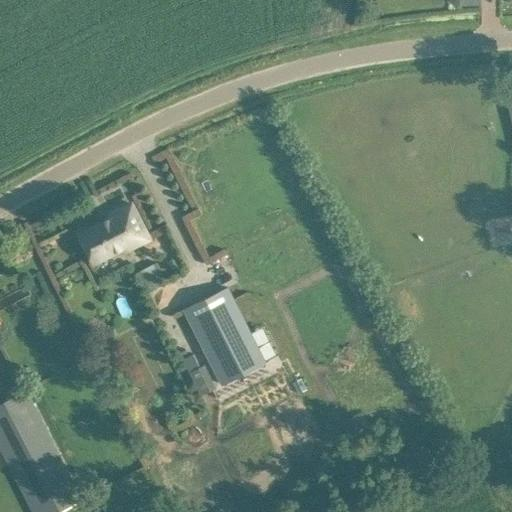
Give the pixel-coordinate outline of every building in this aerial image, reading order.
[(126,250),(149,238),(132,203),(109,215),(110,218),(80,233),(94,262),(125,247),(126,250)] [(185,308),(223,384),(266,362),(228,287),(185,308)] [(164,325),(170,336),(178,331),(173,321),(164,325)] [(202,366),(196,354),(185,360),(202,394),(213,389),(202,366)] [(129,385),(116,391),(122,403),(135,396),(129,385)] [(0,402),(0,453),(30,511),(61,511),(83,501),(25,389),(0,402)]
